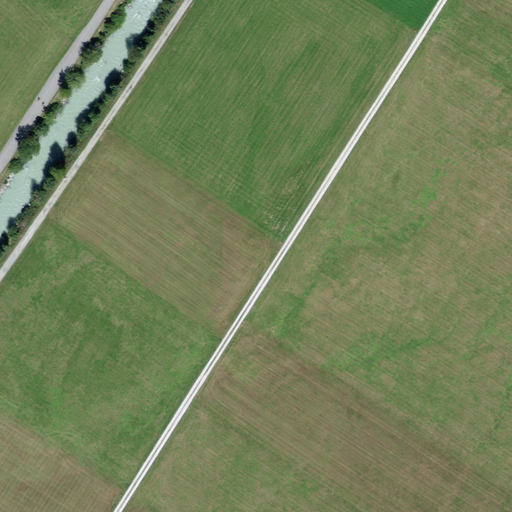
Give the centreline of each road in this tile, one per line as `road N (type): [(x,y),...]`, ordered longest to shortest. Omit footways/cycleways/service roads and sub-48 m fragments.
road 1 (track): [(442,0),(117,511)]
road 2 (track): [(0,273),(185,0)]
road 3 (unclassified): [(107,0),(0,165)]
